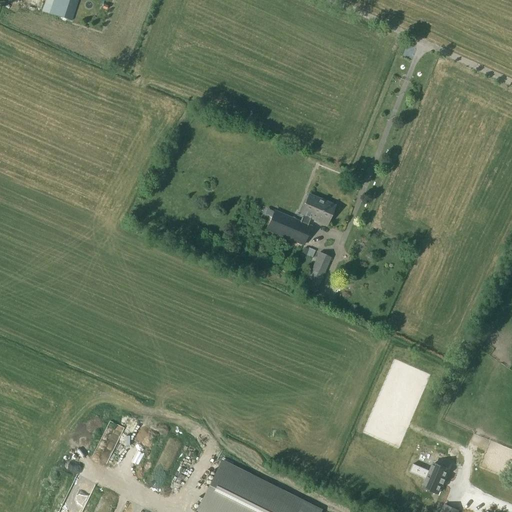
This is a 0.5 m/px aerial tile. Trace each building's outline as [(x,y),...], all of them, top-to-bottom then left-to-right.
[(73,21),(79,0),(46,0),(43,12),(73,21)] [(90,54),(97,33),(101,35),(104,25),(102,24),(106,9),(96,6),(81,51),(90,54)] [(275,212),(267,230),(304,245),(311,227),(307,225),(310,218),(327,225),(335,206),(309,196),(301,214),(303,216),(301,222),(275,212)] [(317,252),(303,287),(316,293),(332,258),(317,252)] [(220,462),(196,509),(201,511),(318,511),(319,511),(220,462)] [(444,480),(448,470),(433,464),(430,472),(420,467),(413,464),(409,472),(426,480),(423,488),(438,494),(442,484),(443,485),(443,484),(442,484),(444,480),(445,481),(445,480),(444,480)]
